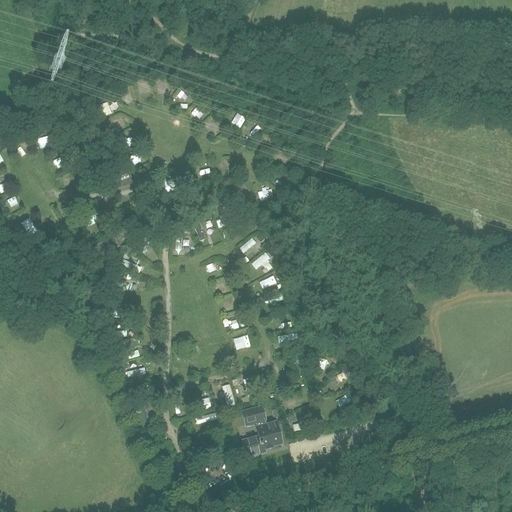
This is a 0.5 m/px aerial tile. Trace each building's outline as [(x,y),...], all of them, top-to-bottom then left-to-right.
[(167,79),(168,88),(176,88),(175,79),(167,79)] [(139,98),(139,85),(131,85),(132,98),(139,98)] [(198,104),(202,97),(194,93),(191,101),(198,104)] [(198,111),(203,116),(213,107),(209,101),(198,111)] [(246,111),(239,120),(248,126),(254,116),(246,111)] [(211,125),(216,132),(227,123),(221,116),(211,125)] [(25,144),(27,153),(33,152),(32,143),(25,144)] [(132,182),(127,169),(108,176),(113,191),(130,185),(129,183),(132,182)] [(192,172),(195,181),(202,179),(199,170),(192,172)] [(175,189),(182,188),(180,179),(173,181),(175,189)] [(192,243),(198,243),(197,237),(183,238),(183,247),(192,247),(192,243)] [(275,275),(285,265),(279,260),(270,270),(275,275)] [(136,283),(138,277),(130,274),(128,280),(136,283)] [(221,282),(223,290),(236,287),(234,279),(221,282)] [(233,312),(234,319),(240,319),(240,323),(246,322),(245,311),(233,312)] [(298,375),(301,385),(311,382),(308,372),(298,375)] [(283,391),(278,373),(272,375),(277,392),(283,391)] [(242,399),(249,398),(244,378),(237,380),(242,399)] [(266,419),(263,406),(242,411),(246,425),(256,422),(260,435),(243,439),(244,443),(243,445),(244,450),(246,451),(247,455),(265,450),(264,447),(282,442),(276,422),(267,424),(265,419),(266,419)]
